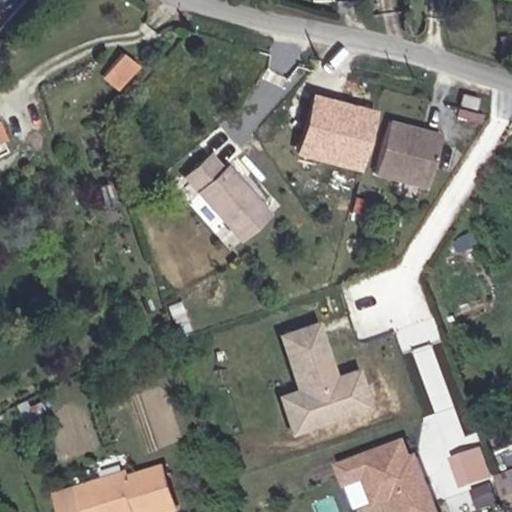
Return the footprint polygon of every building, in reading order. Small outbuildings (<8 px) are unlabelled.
[(120,88),(140,62),(123,49),(103,75),(120,88)] [(0,144),(11,139),(0,119),(0,144)] [(446,132),(390,119),(376,173),(433,188),(446,132)] [(226,167),(213,153),(187,178),(242,243),(275,214),(231,164),(226,167)] [(274,334),(292,389),(273,396),(288,437),(369,408),(354,367),(331,375),(313,321),(274,334)] [(342,488),(362,480),(372,511),(388,506),(390,511),(436,511),(416,457),(409,459),(401,441),(334,467),(342,488)] [(135,471),(61,494),(65,511),(184,511),(169,467),(136,477),(135,471)] [(511,469),(497,475),(509,509),(511,507),(511,469)]
